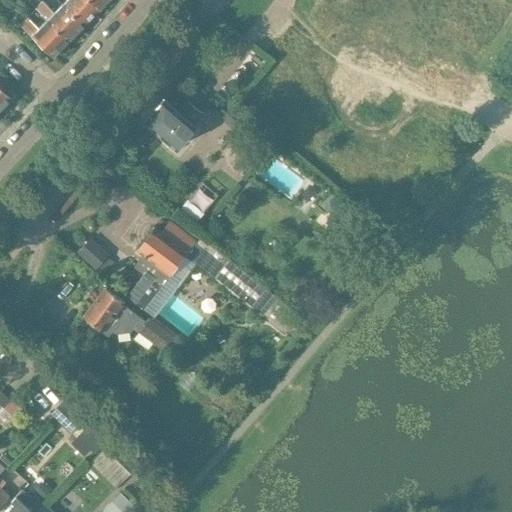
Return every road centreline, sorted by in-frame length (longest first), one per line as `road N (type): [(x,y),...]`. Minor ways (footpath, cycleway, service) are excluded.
road 1 (residential): [(0,256),(219,0)]
road 2 (residential): [(54,98),(141,0)]
